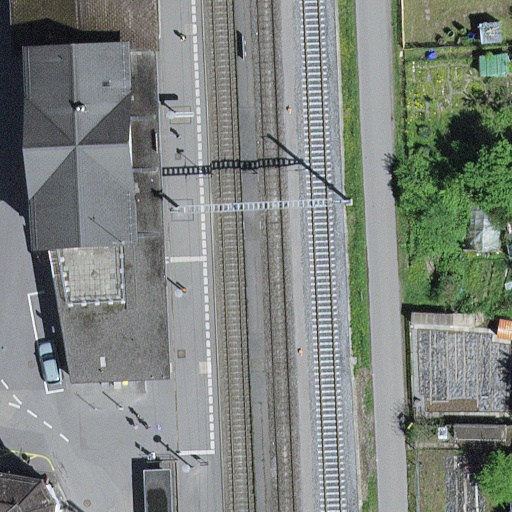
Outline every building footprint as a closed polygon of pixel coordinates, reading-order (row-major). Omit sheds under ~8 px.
[(44,55),(54,54),(51,0),(128,0),(131,52),(139,239),(52,243),(56,267),(76,383),(78,383),(74,288),(141,285),(144,381),(176,379),(171,261),(160,0),(11,0),(14,58),(44,55)] [(128,0),(51,0),(54,54),(131,52),(128,0)] [(52,243),(139,239),(131,52),(54,54),(44,55),(52,243)] [(74,288),(78,383),(144,381),(141,285),(74,288)] [(148,511),(175,511),(174,470),(147,472),(148,511)] [(0,511),(63,511),(64,508),(54,486),(0,477),(0,511)]
